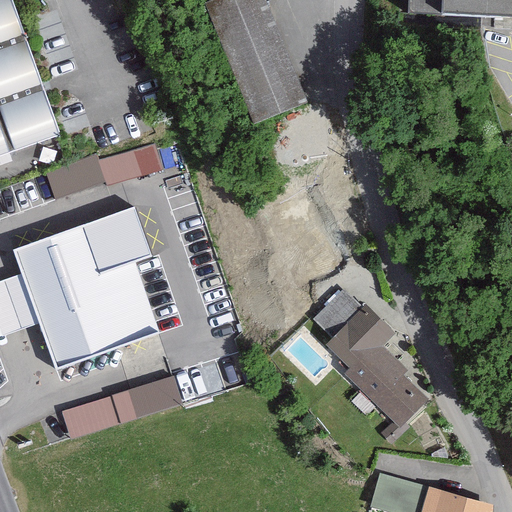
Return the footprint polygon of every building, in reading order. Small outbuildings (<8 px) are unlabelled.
[(10,0),(0,0),(0,154),(58,134),(10,0)] [(303,101),(261,0),(222,0),(209,5),(256,120),(303,101)] [(511,0),(403,0),(403,5),(511,8),(511,0)] [(156,141),(47,167),(54,196),(163,171),(156,141)] [(296,187),(261,204),(280,245),(315,228),(296,187)] [(158,326),(117,213),(17,249),(25,269),(0,278),(0,339),(49,321),(63,360),(158,326)] [(403,424),(426,400),(400,375),(405,370),(380,346),(393,332),(366,307),(362,310),(343,292),(317,319),(336,337),(329,344),(354,368),(349,372),(403,424)] [(179,399),(170,370),(59,406),(68,434),(179,399)] [(493,511),(495,506),(384,476),(375,506),(396,511),(493,511)]
